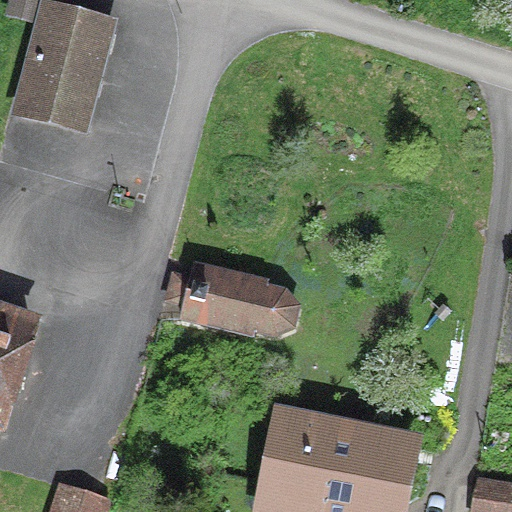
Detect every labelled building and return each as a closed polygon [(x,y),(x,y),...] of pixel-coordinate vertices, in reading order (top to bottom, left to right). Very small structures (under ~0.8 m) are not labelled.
[(31,9),(8,114),(81,130),(105,25),(31,9)] [(291,301),(194,277),(182,321),(280,346),(294,333),(297,320),(291,301)] [(0,320),(0,431),(31,330),(0,320)] [(400,511),(414,445),(281,418),(261,511),(400,511)] [(57,492),(51,511),(98,511),(101,503),(57,492)]
